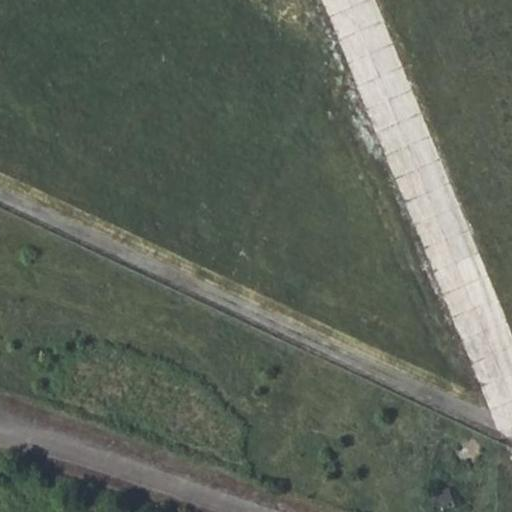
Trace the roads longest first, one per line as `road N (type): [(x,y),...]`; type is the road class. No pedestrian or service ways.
road 1 (unclassified): [(348,0),(511,400)]
road 2 (unclassified): [(262,511),(39,429),(0,432)]
